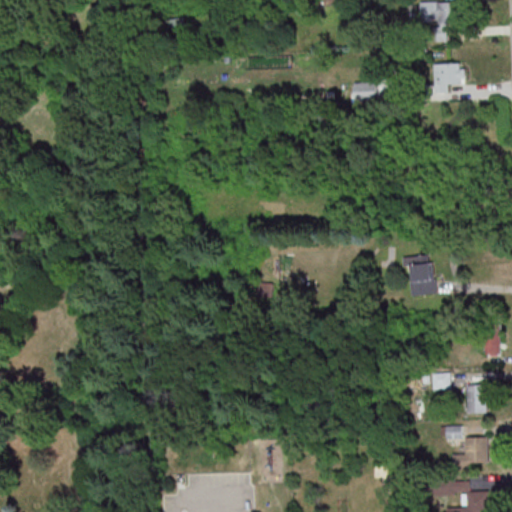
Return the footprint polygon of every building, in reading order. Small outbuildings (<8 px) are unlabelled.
[(457,2),(422,0),(421,22),(433,22),(433,40),(447,41),(448,23),(456,24),(457,2)] [(435,63),(435,91),(449,91),(449,83),(464,83),(463,62),(435,63)] [(356,99),(397,97),(396,79),(355,81),(356,99)] [(413,295),(436,293),(434,254),(404,256),(404,265),(412,265),(413,295)] [(486,354),(501,355),(501,335),(486,334),(486,354)] [(452,371),(434,372),(434,389),(452,389),(452,371)] [(488,412),(488,384),(468,384),(469,412),(488,412)] [(463,424),(447,425),(448,438),(463,437),(463,424)] [(490,464),(489,436),(466,436),(466,453),(454,453),(454,465),(490,464)]
